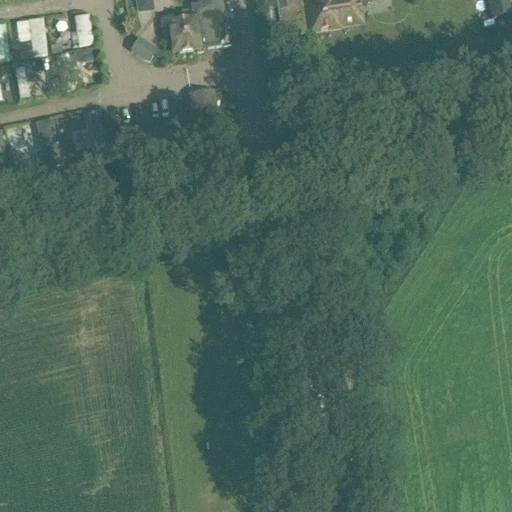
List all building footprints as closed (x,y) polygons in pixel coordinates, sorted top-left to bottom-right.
[(198,0),(199,9),(190,10),(192,21),(167,24),(172,56),(222,48),(225,47),(226,40),(219,0),(198,0)] [(305,0),(276,0),(282,37),(285,39),(307,36),(304,18),(308,17),(305,0)] [(356,0),(305,0),(308,17),(304,18),(307,36),(361,28),(356,0)] [(507,0),(486,0),(491,21),(511,17),(507,0)] [(75,29),(70,30),(71,41),(77,40),(78,48),(92,46),(88,17),(74,19),(75,29)] [(45,57),(41,22),(27,24),(28,34),(30,54),(31,59),(45,57)] [(137,42),(128,56),(147,68),(156,54),(137,42)] [(50,57),(60,55),(59,47),(49,48),(50,57)] [(79,65),(91,63),(89,52),(77,54),(79,65)] [(8,55),(10,64),(19,63),(18,56),(18,54),(8,55)] [(73,59),(66,60),(66,58),(54,60),(61,94),(73,91),(69,71),(75,70),(73,59)] [(34,74),(43,72),(41,63),(33,64),(34,74)] [(18,102),(27,100),(25,86),(32,85),(29,69),(23,70),(13,72),(18,102)] [(0,76),(0,81),(1,85),(10,84),(9,75),(0,76)] [(214,93),(186,97),(191,132),(218,128),(214,93)] [(87,116),(96,157),(108,154),(99,113),(87,116)] [(51,125),(35,128),(42,159),(37,160),(40,174),(62,169),(51,125)] [(88,176),(85,164),(67,168),(71,180),(88,176)]
